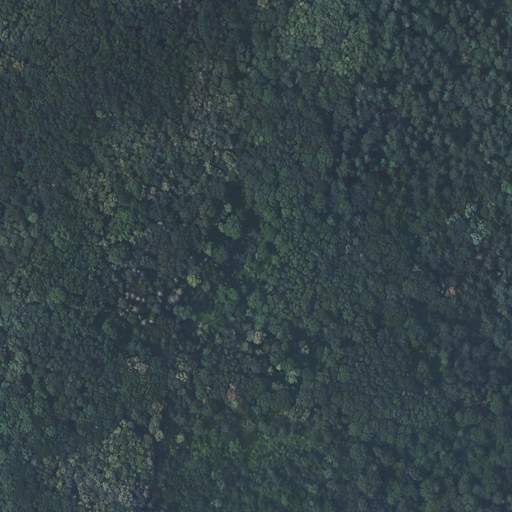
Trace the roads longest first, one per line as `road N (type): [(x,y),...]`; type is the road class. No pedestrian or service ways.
road 1 (track): [(511,450),(483,412),(409,353),(337,249),(323,212),(330,145),(312,113),(250,111),(224,94),(198,0)]
road 2 (track): [(0,425),(8,394),(38,373),(100,401),(390,446),(474,492),(511,488)]
